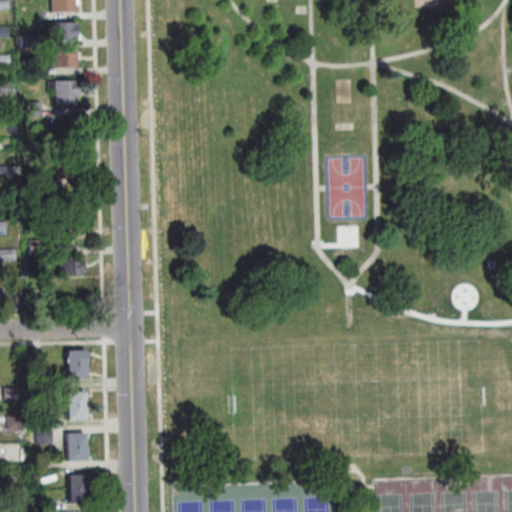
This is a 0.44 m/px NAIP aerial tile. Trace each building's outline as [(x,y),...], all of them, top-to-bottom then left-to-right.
[(48,15),(48,0),(76,0),(77,7),(72,7),(73,14),(48,15)] [(47,43),(46,24),(74,24),(74,36),(78,36),(78,42),(47,43)] [(18,38),(33,37),(34,50),(19,50),(18,38)] [(51,70),(51,52),(75,51),(75,54),(79,54),(79,61),(75,62),(75,69),(51,70)] [(23,78),(23,69),(38,69),(38,77),(23,78)] [(46,83),(77,82),(77,100),(74,100),(74,106),(53,107),(53,90),(46,90),(46,83)] [(0,95),(0,85),(8,85),(8,95),(0,95)] [(39,104),(40,119),(26,119),(26,104),(39,104)] [(0,123),(0,112),(9,112),(9,123),(0,123)] [(69,127),(53,127),(53,168),(69,168),(69,127)] [(0,150),(0,140),(9,140),(9,150),(0,150)] [(54,181),(53,163),(78,162),(78,180),(54,181)] [(0,178),(0,168),(11,168),(11,179),(0,178)] [(48,241),(48,223),(78,223),(78,233),(81,233),(81,240),(48,241)] [(27,258),(27,242),(43,242),(43,258),(27,258)] [(0,263),(0,251),(13,251),(14,263),(0,263)] [(57,278),(56,260),(81,260),(81,277),(57,278)] [(44,351),(44,366),(34,366),(34,351),(44,351)] [(67,365),(67,351),(87,351),(87,365),(67,365)] [(67,379),(67,365),(87,365),(87,379),(67,379)] [(49,372),(50,386),(36,387),(35,372),(49,372)] [(36,388),(50,388),(50,397),(36,397),(36,388)] [(4,389),(18,389),(18,401),(4,402),(4,389)] [(86,392),(86,406),(67,407),(66,392),(86,392)] [(86,406),(87,420),(67,421),(67,407),(86,406)] [(52,413),(53,427),(38,428),(37,414),(52,413)] [(21,416),(22,430),(8,430),(8,417),(21,416)] [(37,430),(52,429),(53,443),(37,444),(37,430)] [(67,448),(66,434),(86,434),(86,447),(67,448)] [(67,462),(67,448),(86,447),(87,461),(67,462)] [(9,481),(9,472),(22,471),(22,481),(9,481)] [(70,490),(69,476),(89,475),(89,489),(70,490)] [(70,504),(70,490),(89,489),(90,503),(70,504)] [(23,497),(23,509),(10,510),(10,498),(23,497)] [(41,510),(41,500),(54,499),(55,509),(41,510)]
